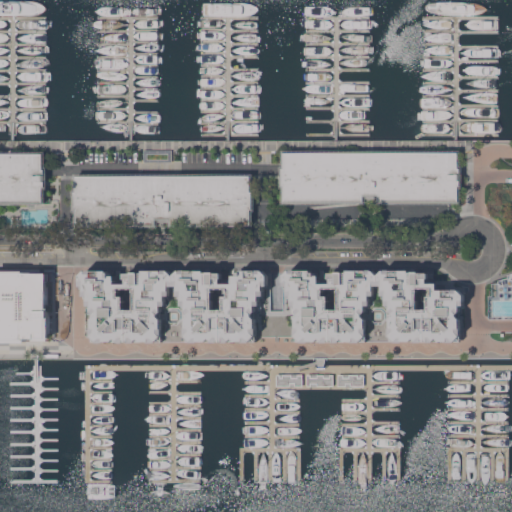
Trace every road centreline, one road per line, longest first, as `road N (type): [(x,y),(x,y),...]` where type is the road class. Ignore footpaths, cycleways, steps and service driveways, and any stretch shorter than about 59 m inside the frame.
road 1 (residential): [(447,238),(0,241)]
road 2 (residential): [(252,259),(448,259)]
road 3 (residential): [(0,259),(187,259)]
